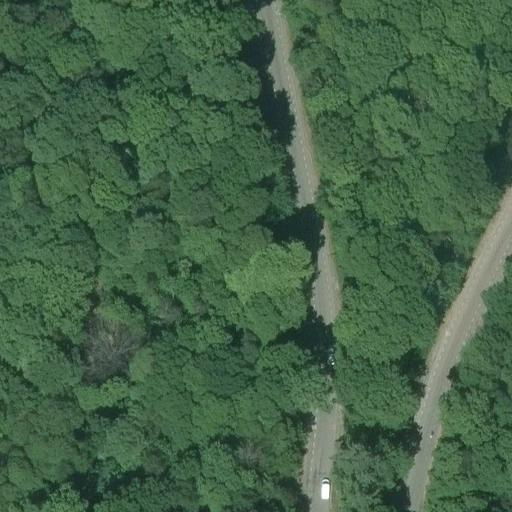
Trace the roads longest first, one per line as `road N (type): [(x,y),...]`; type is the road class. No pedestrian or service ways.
road 1 (track): [(50,511),(79,460),(88,423),(93,234),(160,0)]
road 2 (unclassified): [(315,511),(323,325),(266,0)]
road 3 (unclassified): [(511,221),(449,354),(404,511)]
